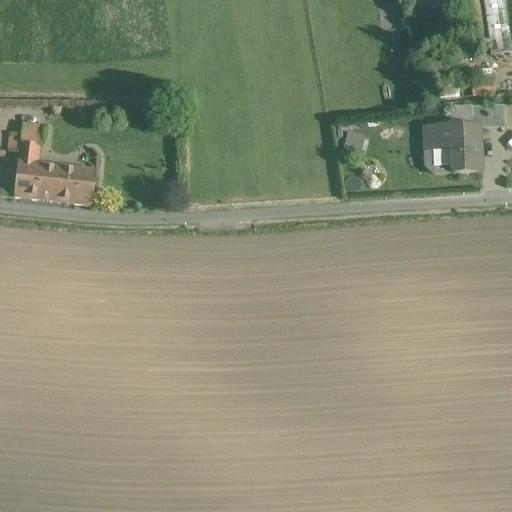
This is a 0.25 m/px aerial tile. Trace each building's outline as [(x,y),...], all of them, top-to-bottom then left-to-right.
[(511,29),(508,0),(481,0),(489,54),(511,50),(511,29)] [(511,107),(471,109),(472,127),(480,127),(480,132),(511,130),(511,107)] [(50,129),(22,126),(21,137),(20,146),(38,147),(48,148),(50,129)] [(472,127),(424,130),(426,169),(434,176),(453,175),(453,177),(482,175),(480,132),(480,127),(472,127)] [(58,168),(36,166),(38,147),(20,146),(21,137),(10,135),(8,152),(19,154),(14,200),(54,204),(58,168)] [(94,172),(58,168),(54,204),(90,208),(94,172)]
